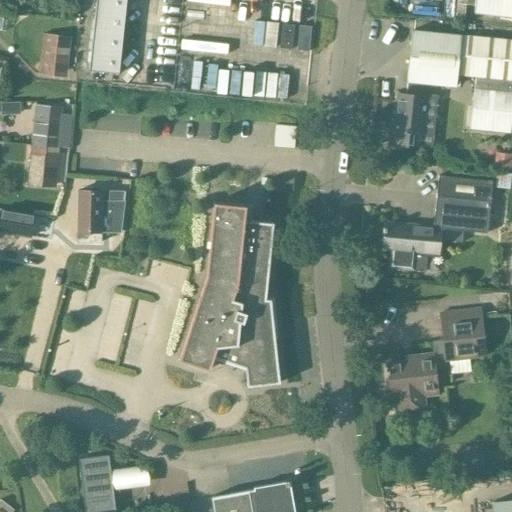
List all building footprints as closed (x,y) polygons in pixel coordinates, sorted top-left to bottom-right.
[(96,0),(89,70),(118,73),(125,0),(96,0)] [(511,0),(475,0),(474,12),(511,16),(511,0)] [(470,128),(511,132),(511,120),(511,39),(412,30),(407,82),(456,87),(457,75),(475,76),(470,128)] [(39,74),(65,76),(69,36),(43,34),(39,74)] [(388,145),(413,147),(415,133),(423,134),(427,97),(397,94),(396,110),(391,109),(388,145)] [(31,145),(59,148),(59,147),(68,148),(71,115),(61,114),(62,107),(35,104),(31,145)] [(275,146),(296,146),(296,124),(276,124),(275,146)] [(27,186),(55,188),(59,148),(31,145),(27,186)] [(494,169),(510,171),(511,157),(511,154),(496,153),(494,169)] [(388,268),(425,272),(426,257),(439,258),(440,240),(461,243),(462,231),(486,233),(491,181),(438,176),(432,227),(386,222),(383,249),(390,250),(388,268)] [(121,233),(125,193),(110,193),(110,202),(101,202),(101,191),(79,191),(78,242),(100,243),(101,233),(121,233)] [(245,367),(247,386),(280,382),(275,338),(277,338),(272,298),(266,297),(274,223),(245,220),(246,205),(214,202),(207,275),(179,359),(210,369),(214,357),(217,358),(217,359),(218,361),(219,362),(220,363),(221,363),(222,363),(223,363),(224,362),(225,362),(226,361),(245,367)] [(0,234),(34,241),(39,217),(0,210),(0,234)] [(397,399),(399,416),(428,413),(426,396),(437,395),(433,362),(449,360),(451,374),(470,372),(468,358),(485,356),(479,308),(440,312),(444,353),(432,354),(414,356),(414,361),(387,364),(391,400),(397,399)] [(456,448),(458,471),(478,469),(476,446),(456,448)] [(115,511),(108,455),(78,459),(85,511),(115,511)] [(295,511),(290,485),(291,485),(290,480),(285,481),(253,487),(254,489),(211,496),(214,511),(295,511)] [(511,511),(511,500),(492,503),(493,511),(511,511)]
